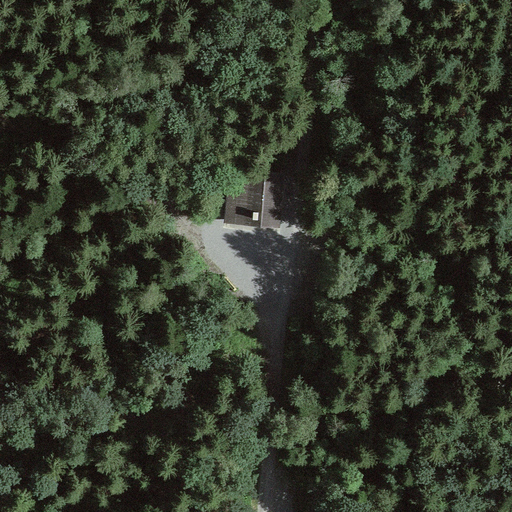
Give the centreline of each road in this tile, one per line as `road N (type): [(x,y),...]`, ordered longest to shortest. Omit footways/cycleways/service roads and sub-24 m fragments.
road 1 (track): [(266,511),(314,0)]
road 2 (track): [(285,285),(125,178),(0,120)]
